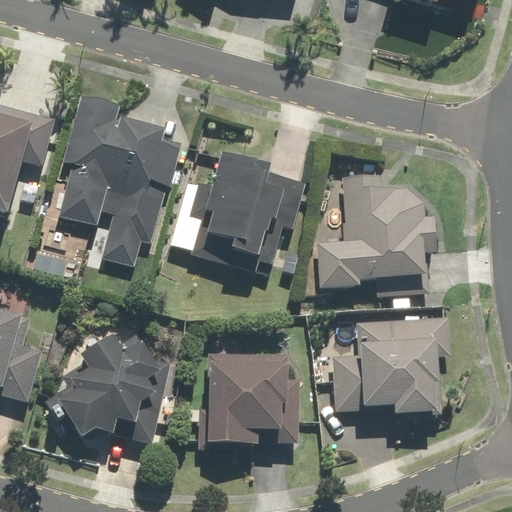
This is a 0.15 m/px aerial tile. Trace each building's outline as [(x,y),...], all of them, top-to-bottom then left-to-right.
[(390,0),(390,1),(438,14),(442,0),(454,0),(479,6),(480,0),(390,0)] [(0,217),(9,220),(23,169),(41,174),(55,124),(1,108),(4,96),(0,94),(0,217)] [(69,169),(74,170),(58,219),(106,234),(98,260),(132,271),(141,244),(150,246),(178,153),(162,149),(166,136),(111,119),(114,108),(90,101),(69,169)] [(193,254),(192,259),(259,277),(272,230),(278,232),(284,210),(300,214),(307,189),(271,180),(273,173),(224,159),(215,194),(188,187),(171,248),(193,254)] [(344,247),(318,248),(320,295),(430,289),(428,259),(438,259),(435,222),(424,207),(408,192),(383,193),(382,179),(340,181),(344,247)] [(51,268),(58,237),(48,235),(45,248),(36,245),(31,263),(51,268)] [(0,396),(5,398),(23,320),(0,314),(0,396)] [(450,321),(356,326),(358,359),(332,360),(335,417),(396,414),(396,420),(442,418),(438,361),(439,361),(452,360),(450,321)] [(114,342),(81,363),(84,368),(51,388),(57,398),(44,405),(58,428),(70,421),(84,444),(94,438),(115,441),(117,427),(139,430),(142,408),(156,400),(149,387),(163,378),(138,337),(118,349),(114,342)] [(289,359),(209,356),(207,415),(201,415),(199,454),(222,455),(222,451),(260,453),(261,438),(283,439),(284,412),(289,412),(290,370),(288,370),(289,359)]
